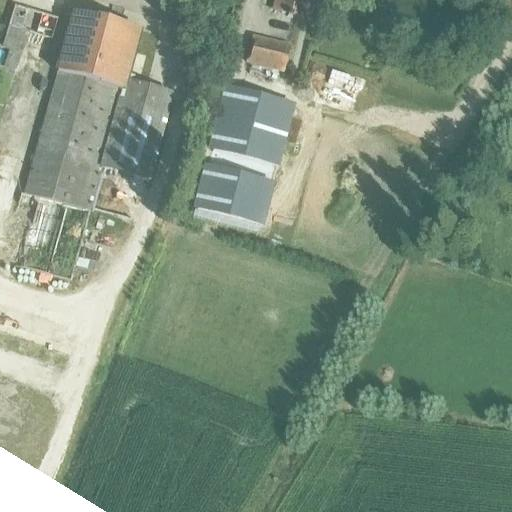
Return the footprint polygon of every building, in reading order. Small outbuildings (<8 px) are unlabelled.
[(205,0),(201,18),(229,24),(234,7),(205,0)] [(274,0),(272,12),(288,16),(287,18),(292,19),(293,18),(302,20),(307,0),(274,0)] [(0,66),(0,106),(4,108),(29,34),(52,41),(58,19),(15,5),(2,48),(9,51),(3,68),(0,66)] [(20,194),(2,264),(4,265),(71,283),(90,214),(93,215),(94,213),(132,223),(134,218),(132,217),(134,210),(137,210),(144,182),(150,184),(173,100),(172,95),(129,83),(142,32),(71,13),(24,195),(20,194)] [(253,37),(245,65),(284,75),(291,46),(253,37)] [(241,110),(235,134),(250,138),(256,114),(241,110)] [(267,120),(263,137),(296,145),(295,150),(341,161),(343,154),(358,158),(364,134),(297,117),(295,127),(267,120)] [(304,193),(315,196),(323,161),(266,150),(253,214),(281,220),(282,215),(288,216),(291,206),(301,208),(304,193)] [(38,325),(35,338),(73,347),(76,334),(38,325)]
